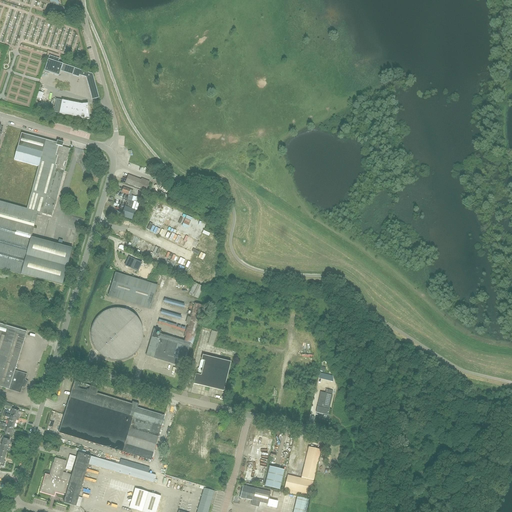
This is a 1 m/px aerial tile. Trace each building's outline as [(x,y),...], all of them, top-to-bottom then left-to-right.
[(44,71),(59,76),(63,64),(48,59),(44,71)] [(75,68),(72,75),(79,77),(79,75),(86,77),(92,100),(99,98),(93,74),(75,68)] [(83,105),(62,100),(59,114),(84,118),(84,120),(89,119),(88,106),(88,104),(83,104),(83,105)] [(55,205),(70,149),(59,146),(59,145),(57,143),(22,133),(14,160),(39,166),(27,209),(0,201),(0,268),(21,275),(21,274),(62,286),(72,248),(31,237),(37,215),(41,216),(42,213),(52,216),(55,205)] [(129,175),(126,183),(146,191),(150,182),(142,179),(142,180),(129,175)] [(133,191),(124,187),(122,192),(129,195),(128,197),(126,196),(125,199),(128,199),(125,207),(125,206),(122,216),(132,219),(135,212),(139,203),(132,201),(133,196),(131,195),(133,191)] [(155,203),(145,230),(160,236),(170,208),(155,203)] [(200,242),(207,224),(173,211),(166,229),(200,242)] [(206,261),(215,236),(204,232),(191,266),(214,275),(218,265),(206,261)] [(138,271),(142,263),(129,257),(126,265),(138,271)] [(110,292),(152,305),(158,285),(116,273),(110,292)] [(203,287),(194,283),(189,294),(198,299),(203,287)] [(131,313),(128,312),(125,310),(122,310),(118,309),(116,310),(115,310),(112,310),(109,311),(106,312),(104,314),(101,316),(99,318),(97,320),(95,323),(94,326),(93,329),(93,332),(93,335),(93,338),(94,341),(95,344),(96,347),(98,350),(100,352),(102,354),(105,356),(107,357),(110,358),(113,359),(117,359),(120,359),(123,359),(126,358),(129,357),(131,355),(134,353),(136,351),(138,349),(140,346),(141,343),(142,340),(142,337),(143,334),(142,331),(142,328),(141,325),(139,322),(138,319),(135,317),(133,315),(131,313)] [(185,333),(186,329),(158,321),(157,326),(161,327),(160,330),(165,331),(166,328),(185,333)] [(0,323),(0,386),(20,392),(22,387),(25,388),(28,382),(25,379),(27,374),(15,371),(27,332),(0,323)] [(189,347),(152,336),(146,356),(183,367),(189,347)] [(203,355),(199,369),(197,369),(196,374),(193,384),(224,391),(231,362),(203,355)] [(98,388),(75,381),(59,433),(122,452),(123,451),(151,460),(165,416),(137,408),(138,404),(133,402),(132,405),(97,394),(98,388)] [(328,415),(332,395),(321,392),(316,412),(328,415)] [(4,410),(3,413),(19,418),(20,415),(18,414),(19,411),(12,409),(11,412),(7,411),(4,410)] [(19,418),(3,413),(2,416),(8,418),(7,421),(15,423),(16,420),(18,421),(19,418)] [(195,459),(207,462),(215,426),(178,418),(169,460),(181,462),(188,431),(197,433),(197,436),(200,436),(195,459)] [(15,423),(7,421),(9,421),(8,424),(0,422),(0,425),(14,429),(15,423)] [(14,429),(0,425),(0,428),(6,430),(5,433),(12,435),(14,429)] [(2,438),(0,443),(0,444),(2,445),(8,447),(10,440),(2,438)] [(1,451),(7,453),(7,452),(8,453),(9,450),(8,449),(8,447),(2,445),(0,444),(0,446),(2,447),(1,451)] [(284,492),(309,498),(321,450),(309,447),(301,478),(288,475),(284,492)] [(45,473),(40,492),(55,497),(56,493),(63,495),(63,494),(66,495),(64,502),(70,504),(75,506),(76,506),(88,464),(153,483),(155,475),(85,454),(86,451),(79,449),(78,452),(72,475),(67,473),(68,471),(71,472),(76,457),(70,455),(66,469),(67,469),(66,473),(63,472),(65,465),(66,461),(55,458),(54,462),(50,475),(45,473)] [(270,466),(265,486),(280,489),(284,470),(270,466)] [(243,486),(240,498),(268,504),(267,506),(276,508),(278,501),(269,499),(270,492),(243,486)] [(135,488),(129,508),(142,511),(156,511),(161,496),(135,488)] [(208,511),(214,491),(204,488),(197,511),(208,511)] [(297,497),(293,511),(305,511),(309,499),(297,497)]
